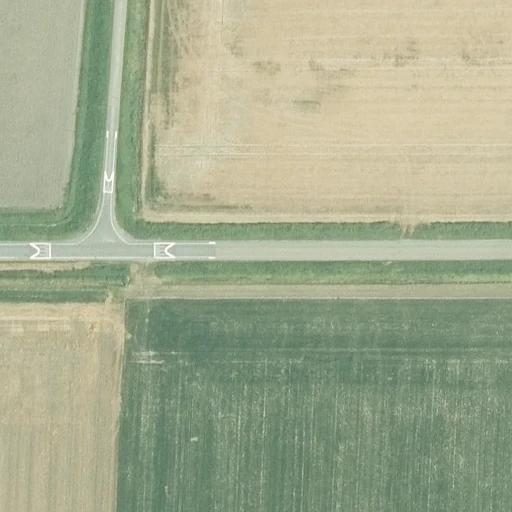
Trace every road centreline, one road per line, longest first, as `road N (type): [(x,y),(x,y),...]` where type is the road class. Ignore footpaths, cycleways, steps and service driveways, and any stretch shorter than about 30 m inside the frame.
road 1 (unclassified): [(105,248),(511,249)]
road 2 (unclassified): [(105,248),(124,0)]
